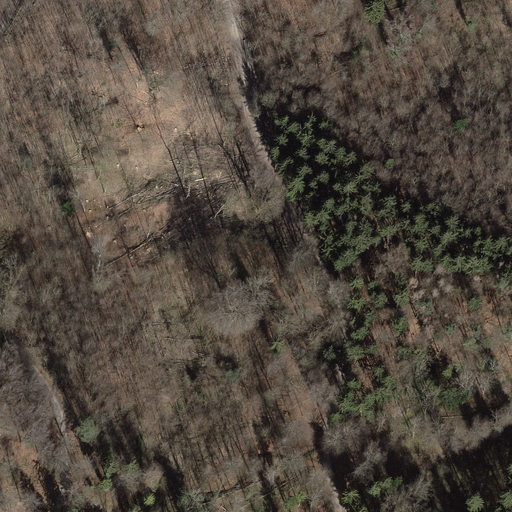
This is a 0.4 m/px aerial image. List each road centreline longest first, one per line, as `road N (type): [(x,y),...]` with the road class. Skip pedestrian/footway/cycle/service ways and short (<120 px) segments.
road 1 (track): [(227,0),(255,128),(345,317),(325,451),(339,511)]
road 2 (track): [(0,330),(60,415),(66,460),(57,511)]
